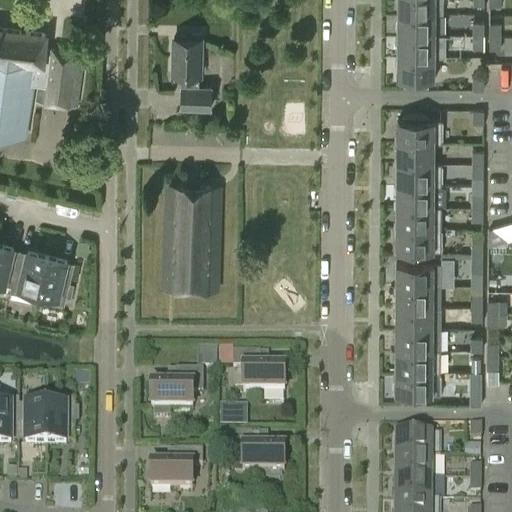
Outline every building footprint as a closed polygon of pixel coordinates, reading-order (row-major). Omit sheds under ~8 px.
[(397,0),(398,13),(435,13),(443,13),(442,0),(397,0)] [(398,13),(397,35),(415,35),(435,35),(435,13),(398,13)] [(473,22),(473,35),(476,35),(483,35),(484,22),(473,22)] [(490,22),(489,35),(500,35),(500,22),(490,22)] [(0,132),(27,135),(27,134),(33,78),(40,79),(38,101),(79,106),(84,52),(45,47),(47,34),(0,28),(0,132)] [(173,37),(172,74),(186,74),(186,86),(181,86),(181,107),(210,108),(211,87),(198,86),(198,74),(201,74),(202,38),(187,38),(185,35),(180,35),(178,38),(173,37)] [(397,35),(397,56),(435,57),(445,57),(445,35),(435,35),(415,35),(397,35)] [(473,35),(473,48),(483,48),(483,35),(476,35),(473,35)] [(489,35),(489,48),(500,48),(500,35),(489,35)] [(397,56),(397,79),(403,79),(403,85),(428,85),(428,79),(434,79),(435,57),(397,56)] [(473,77),(473,90),(483,90),(483,77),(473,77)] [(473,110),(473,123),(483,123),(483,110),(473,110)] [(397,119),(397,142),(434,142),(442,142),(442,120),(428,120),(428,114),(403,114),(403,119),(397,119)] [(397,142),(397,164),(434,164),(434,142),(397,142)] [(472,151),(472,164),(483,164),(483,153),(483,151),(472,151)] [(397,164),(396,185),(434,185),(442,185),(442,164),(434,164),(397,164)] [(472,164),(472,177),(483,177),(483,170),(483,164),(472,164)] [(166,183),(162,287),(218,290),(220,186),(166,183)] [(396,185),(396,207),(434,207),(434,185),(396,185)] [(472,194),(472,207),(482,207),(482,194),(472,194)] [(396,207),(396,228),(401,228),(441,229),(441,207),(434,207),(396,207)] [(472,207),(472,220),(482,220),(482,207),(472,207)] [(396,228),(396,251),(441,251),(441,229),(401,228),(396,228)] [(488,230),(488,247),(508,241),(506,238),(493,228),(488,230)] [(472,229),(472,258),(482,258),(482,257),(482,231),(482,229),(472,229)] [(0,241),(0,282),(11,285),(11,286),(20,250),(13,248),(13,245),(6,243),(0,241)] [(11,285),(9,291),(10,291),(37,298),(47,253),(35,250),(28,248),(27,252),(20,250),(11,286),(11,285)] [(47,253),(37,298),(64,304),(66,296),(70,297),(74,284),(70,283),(71,278),(74,263),(66,261),(59,260),(60,256),(47,253)] [(472,270),(471,282),(482,282),(482,270),(482,258),(472,258),(472,270)] [(396,262),(396,285),(441,285),(441,263),(396,262)] [(74,263),(71,278),(76,280),(80,265),(74,263)] [(396,285),(396,307),(433,307),(441,307),(441,285),(396,285)] [(471,294),(471,307),(482,307),(482,294),(471,294)] [(488,300),(488,313),(498,313),(498,300),(488,300)] [(396,307),(395,328),(433,329),(441,329),(441,307),(433,307),(396,307)] [(471,307),(471,320),(482,320),(482,307),(471,307)] [(488,313),(488,326),(498,326),(498,313),(488,313)] [(395,328),(395,350),(433,350),(441,350),(441,329),(433,329),(395,328)] [(471,337),(471,350),(472,350),(481,351),(482,338),(471,337)] [(487,343),(487,356),(498,356),(498,343),(487,343)] [(199,350),(199,367),(215,367),(215,350),(199,350)] [(395,350),(395,371),(440,372),(441,350),(433,350),(395,350)] [(233,367),(233,368),(243,368),(243,393),(284,393),(285,367),(267,367),(267,355),(260,355),(260,353),(233,353),(233,356),(233,367)] [(225,355),(225,367),(233,367),(233,356),(225,355)] [(487,356),(487,369),(498,369),(498,356),(487,356)] [(471,358),(471,372),(481,372),(481,358),(471,358)] [(151,384),(151,410),(155,410),(155,417),(168,417),(168,410),(193,410),(193,394),(203,394),(203,371),(175,370),(175,378),(169,378),(169,384),(151,384)] [(395,371),(395,394),(401,394),(401,400),(426,400),(426,394),(432,395),(440,395),(440,372),(395,371)] [(470,372),(470,388),(481,389),(481,372),(471,372),(470,372)] [(0,400),(0,446),(4,447),(11,447),(11,443),(18,443),(18,407),(19,407),(19,401),(0,400)] [(45,401),(45,407),(46,407),(46,447),(59,447),(66,447),(66,443),(74,443),(74,423),(78,423),(79,409),(74,409),(74,401),(46,401),(45,401)] [(18,407),(18,443),(26,443),(26,447),(33,447),(46,447),(46,407),(45,407),(19,407),(18,407)] [(243,409),(220,410),(221,426),(244,425),(243,409)] [(470,425),(470,438),(481,438),(481,425),(470,425)] [(395,435),(395,457),(432,458),(440,458),(440,435),(426,435),(426,429),(401,429),(401,435),(395,435)] [(219,433),(219,451),(232,451),(232,473),(266,473),(266,480),(280,480),(280,473),(284,473),(284,447),(260,447),(260,433),(219,433)] [(151,464),(150,490),(192,490),(192,466),(202,466),(202,451),(175,450),(175,464),(151,464)] [(395,457),(394,479),(432,479),(432,458),(395,457)] [(470,467),(470,480),(480,480),(481,467),(470,467)] [(394,479),(394,500),(432,501),(432,479),(394,479)] [(470,480),(470,493),(480,493),(480,480),(470,480)] [(394,500),(394,511),(439,511),(440,501),(432,501),(394,500)]
